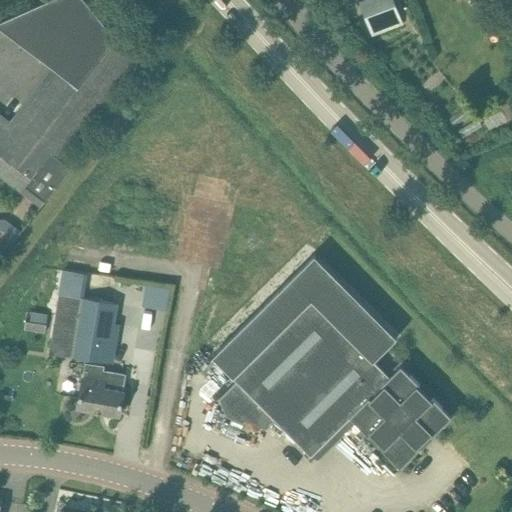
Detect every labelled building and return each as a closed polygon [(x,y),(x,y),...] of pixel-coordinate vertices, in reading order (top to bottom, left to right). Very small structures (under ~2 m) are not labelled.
[(0,174),(21,191),(41,206),(69,168),(59,160),(135,61),(95,12),(84,0),(48,0),(0,21),(0,28),(52,68),(10,122),(0,114),(0,174)] [(394,0),(367,0),(360,3),(372,36),(404,25),(394,0)] [(22,231),(4,218),(0,219),(0,255),(2,257),(14,242),(22,231)] [(244,423),(261,405),(311,456),(350,416),(369,435),(371,432),(384,445),(381,447),(400,467),(420,448),(417,445),(430,433),(432,435),(452,416),(432,397),(430,399),(417,387),(420,384),(401,365),(390,376),(374,360),(397,337),(315,254),(212,356),(237,381),(219,399),(226,416),(244,423)] [(73,289),(74,269),(62,269),(61,289),(73,289)] [(59,293),(48,354),(69,357),(86,359),(104,363),(115,303),(79,297),(72,295),(59,293)] [(119,416),(123,396),(124,391),(123,391),(126,375),(103,371),(104,366),(85,363),(77,409),(119,416)]
